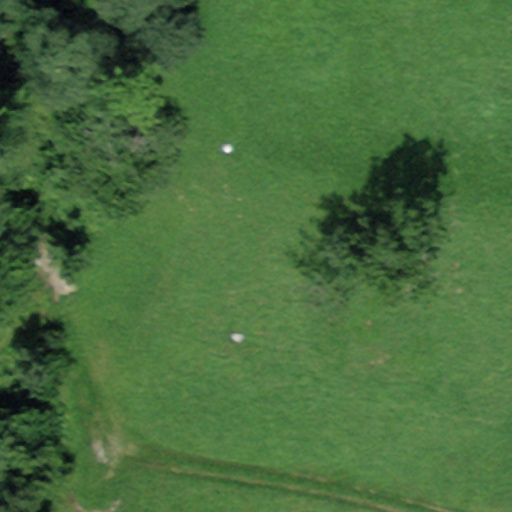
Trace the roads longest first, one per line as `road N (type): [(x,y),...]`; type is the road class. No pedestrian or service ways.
road 1 (track): [(422,511),(383,497),(137,455),(100,441)]
road 2 (track): [(96,489),(100,441),(70,330)]
